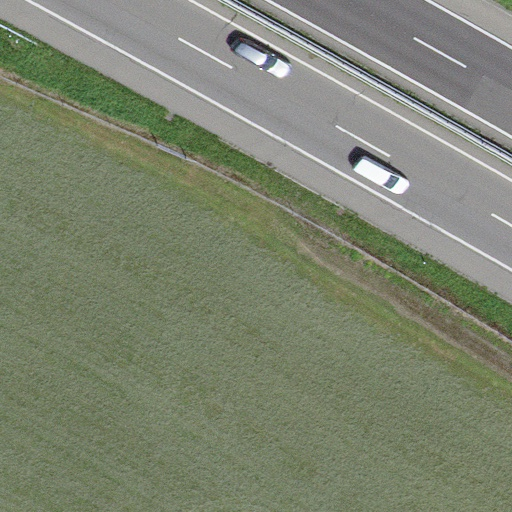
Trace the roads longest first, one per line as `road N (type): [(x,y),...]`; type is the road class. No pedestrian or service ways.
road 1 (motorway): [(102,0),(511,229)]
road 2 (track): [(304,245),(511,376)]
road 3 (motorway): [(511,92),(347,0)]
